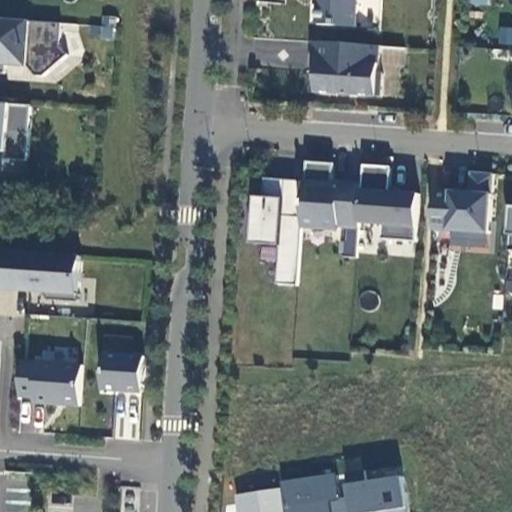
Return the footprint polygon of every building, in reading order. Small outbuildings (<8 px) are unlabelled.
[(358,0),(319,0),(318,25),(356,27),(358,0)] [(104,14),(98,36),(112,40),(118,17),(104,14)] [(62,23),(0,18),(0,73),(6,74),(7,64),(28,66),(36,76),(44,76),(68,55),(60,46),(62,23)] [(498,43),(511,43),(511,26),(498,26),(498,43)] [(380,47),(314,42),(312,61),(318,60),(316,92),(381,96),(382,73),(378,73),(380,47)] [(0,151),(7,152),(7,159),(28,161),(32,106),(0,103),(0,151)] [(307,162),(306,181),(303,224),(350,227),(360,228),(361,224),(363,185),(342,184),(342,185),(333,185),(335,164),(307,162)] [(392,167),(364,165),(363,185),(361,224),(383,225),(382,240),(417,242),(420,194),(390,192),(392,167)] [(471,193),(436,191),(433,230),(490,234),(494,175),(472,173),(471,193)] [(303,224),(306,181),(266,179),(265,198),(257,198),(253,245),(281,246),(278,285),(299,286),(303,224)] [(350,227),(348,242),(359,243),(360,228),(350,227)] [(348,242),(344,242),(343,258),(358,258),(359,243),(348,242)] [(0,270),(0,289),(33,292),(43,292),(51,300),(80,303),(83,256),(1,251),(0,270)] [(0,314),(16,316),(18,292),(0,290),(0,314)] [(147,357),(107,354),(104,390),(145,393),(147,360),(147,357)] [(85,366),(24,362),(22,397),(37,398),(37,403),(82,406),(85,366)] [(408,511),(399,462),(347,473),(346,468),(232,491),(236,511),(408,511)]
